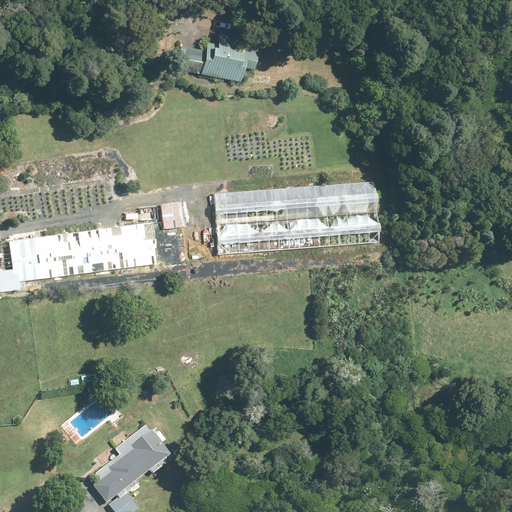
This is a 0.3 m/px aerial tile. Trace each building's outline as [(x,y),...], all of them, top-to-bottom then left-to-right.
[(174,70),(243,84),(246,67),(257,69),(259,56),(246,53),(250,37),(210,29),(207,48),(179,42),(174,70)] [(216,223),(378,211),(376,180),(214,192),(216,223)] [(185,226),(182,200),(161,203),(164,229),(185,226)] [(378,211),(216,223),(218,254),(380,242),(378,211)] [(0,269),(0,291),(22,289),(21,282),(159,268),(155,224),(0,239),(0,265),(0,269)] [(113,511),(134,511),(146,503),(141,497),(135,502),(125,490),(170,456),(151,430),(131,445),(133,448),(108,467),(111,470),(91,486),(106,506),(108,504),(113,511)]
